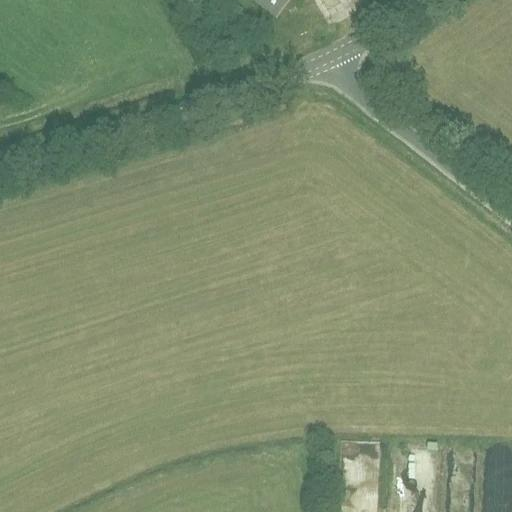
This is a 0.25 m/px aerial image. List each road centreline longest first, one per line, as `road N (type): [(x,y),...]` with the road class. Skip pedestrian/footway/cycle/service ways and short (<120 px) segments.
road 1 (tertiary): [(0,166),(323,59)]
road 2 (unclassified): [(511,214),(354,94),(323,59)]
road 3 (tertiary): [(323,59),(429,0)]
